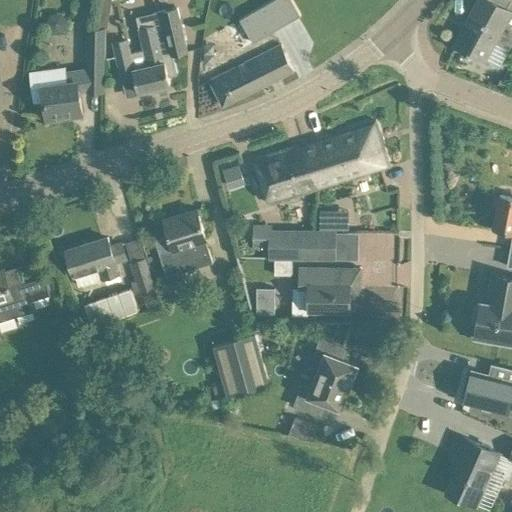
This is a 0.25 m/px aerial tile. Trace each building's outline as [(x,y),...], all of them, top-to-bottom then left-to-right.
[(292,0),(269,0),(239,18),(253,42),(301,14),(292,0)] [(469,26),(458,46),(467,51),(467,52),(484,61),(494,41),(508,49),(511,41),(511,0),(510,0),(507,8),(492,0),(478,0),(466,24),(469,26)] [(128,38),(114,41),(123,78),(135,75),(139,93),(159,89),(158,85),(171,82),(169,74),(178,72),(173,53),(188,50),(178,6),(137,15),(145,48),(131,51),(128,38)] [(88,28),(88,58),(104,59),(104,28),(88,28)] [(281,44),(210,79),(223,105),(294,69),(281,44)] [(66,66),(30,71),(34,103),(44,101),(46,119),(83,114),(79,90),(87,89),(88,89),(86,69),(67,72),(66,66)] [(303,142),(318,187),(390,165),(376,119),(350,127),(352,133),(340,136),(339,131),(303,142)] [(268,203),(318,187),(303,142),(254,158),(268,203)] [(511,230),(511,195),(500,194),(494,227),(511,230)] [(213,262),(210,253),(206,238),(207,237),(198,209),(164,219),(169,235),(155,239),(166,276),(213,262)] [(259,226),(259,248),(270,248),(270,258),(276,258),(294,258),(302,258),(302,230),(270,230),(270,226),(259,226)] [(334,230),(302,230),(302,258),(334,258),(334,230)] [(108,237),(66,250),(74,275),(100,267),(107,293),(124,289),(116,262),(127,259),(122,243),(111,247),(108,237)] [(141,291),(154,287),(145,258),(132,262),(141,291)] [(276,258),(276,275),(293,275),(294,258),(276,258)] [(0,335),(0,334),(0,321),(34,310),(31,301),(51,294),(45,275),(26,281),(21,265),(24,264),(24,263),(4,269),(0,270),(0,335)] [(361,267),(324,267),(299,266),(299,287),(308,287),(308,309),(351,309),(351,297),(360,297),(361,267)] [(511,276),(493,273),(489,295),(490,296),(489,302),(481,301),(480,307),(477,307),(474,323),(477,323),(474,338),(511,344),(511,276)] [(275,312),(274,285),(255,285),(256,313),(275,312)] [(159,304),(155,292),(142,296),(147,308),(159,304)] [(269,383),(255,332),(214,343),(225,382),(213,385),(216,397),(228,394),(269,383)] [(316,372),(350,385),(359,363),(338,355),(343,342),(321,333),(313,355),(322,359),(316,372)] [(466,379),(463,389),(467,390),(465,400),(507,411),(507,410),(510,398),(511,398),(511,366),(498,363),(497,364),(495,375),(473,369),(470,380),(466,379)] [(341,408),(350,385),(316,372),(311,386),(302,382),(294,404),(316,413),(321,400),(341,408)] [(288,435),(313,439),(319,424),(296,415),(288,435)] [(499,452),(484,445),(465,436),(456,455),(462,457),(447,490),(477,503),(499,452)]
